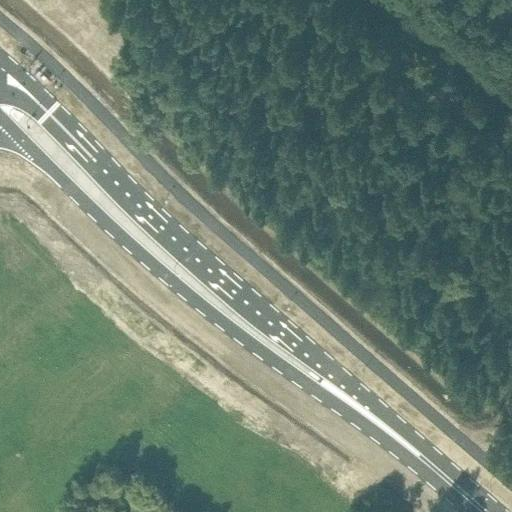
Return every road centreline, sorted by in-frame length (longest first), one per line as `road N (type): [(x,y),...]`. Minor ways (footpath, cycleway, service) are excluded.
road 1 (secondary): [(360,409),(308,349),(8,66)]
road 2 (secondary): [(0,119),(189,295),(297,376),(360,409)]
road 3 (secondary): [(483,511),(360,409)]
